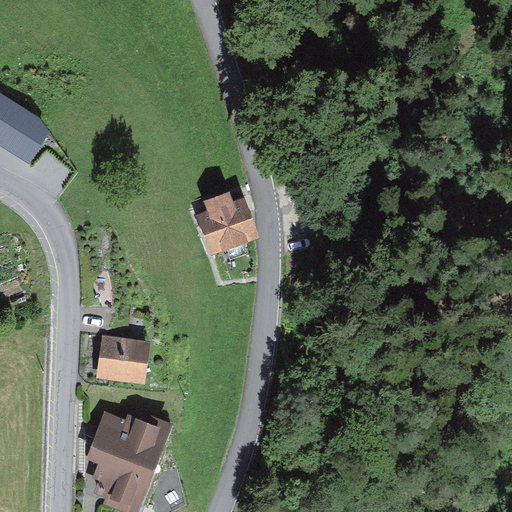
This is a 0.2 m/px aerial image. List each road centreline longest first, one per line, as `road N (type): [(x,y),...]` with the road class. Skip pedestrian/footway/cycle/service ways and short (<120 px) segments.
road 1 (tertiary): [(219,511),(255,405),(269,266),(255,154),(202,0)]
road 2 (tertiary): [(0,181),(41,208),(65,250),(61,511)]
